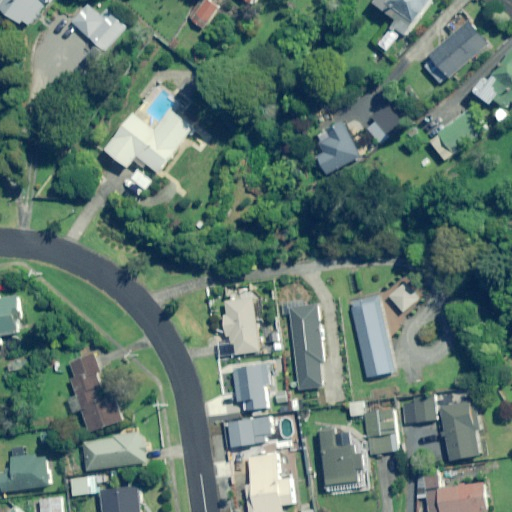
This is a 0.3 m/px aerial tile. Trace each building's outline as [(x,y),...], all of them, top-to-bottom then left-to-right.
[(51,0),(0,0),(0,6),(32,29),(51,0)] [(221,7),(212,0),(204,0),(190,18),(204,29),(221,7)] [(377,0),(375,3),(399,20),(393,28),(406,37),(434,0),(377,0)] [(101,17),(88,5),(73,24),(98,45),(119,20),(107,10),(101,17)] [(491,43),(472,23),(425,65),(443,86),(491,43)] [(398,42),(389,36),(383,45),(392,51),(398,42)] [(511,56),(498,74),(494,70),(476,92),(493,105),(498,100),(509,108),(511,104),(511,56)] [(411,115),(395,99),(365,128),(381,144),(411,115)] [(482,128),(468,110),(430,142),(446,161),(456,153),(454,151),(482,128)] [(130,168),(134,163),(143,171),(149,164),(161,173),(196,129),(173,111),(157,131),(136,114),(107,150),(130,168)] [(361,156),(341,121),(326,130),(331,138),(320,144),(325,153),(318,157),(328,175),(361,156)] [(152,182),(137,171),(131,180),(146,191),(152,182)] [(419,299),(406,283),(390,297),(404,313),(419,299)] [(238,294),(232,295),(233,301),(227,302),(228,316),(225,316),(229,346),(236,345),(237,355),(261,352),(254,292),(238,294)] [(22,308),(21,298),(0,300),(0,347),(3,347),(1,337),(21,334),(18,309),(22,308)] [(396,372),(379,299),(352,305),(369,378),(396,372)] [(325,363),(319,305),(291,309),(300,391),(324,388),(321,363),(325,363)] [(276,328),(268,329),(270,343),(278,341),(276,328)] [(109,398),(106,389),(95,356),(71,364),(76,378),(71,380),(77,396),(68,399),(73,414),(82,410),(90,433),(125,421),(117,395),(109,398)] [(28,368),(25,357),(8,361),(10,373),(28,368)] [(276,370),(275,364),(235,368),(239,402),(248,401),(249,411),(269,408),(266,385),(270,384),(269,371),(276,370)] [(436,396),(415,397),(417,423),(437,421),(436,396)] [(366,415),(365,401),(351,403),(353,417),(366,415)] [(481,433),(475,402),(442,409),(452,462),(481,456),(476,434),(481,433)] [(400,452),(394,409),(366,412),(372,455),(400,452)] [(257,437),(266,435),(264,424),(255,426),(254,420),(230,424),(234,448),(258,444),(257,437)] [(354,447),(353,434),(340,436),(339,428),(321,430),(328,492),(364,488),(362,471),(367,471),(364,446),(354,447)] [(56,442),(54,431),(41,433),(43,444),(56,442)] [(148,463),(143,433),(83,441),(88,472),(148,463)] [(281,475),(278,454),(250,458),(254,486),(247,487),(250,511),(284,511),(284,506),(295,504),(291,474),(281,475)] [(47,456),(13,460),(14,471),(1,473),(4,493),(51,487),(47,456)] [(441,488),(440,472),(415,474),(417,498),(429,497),(430,511),(490,511),(488,484),(441,488)] [(98,494),(96,477),(72,480),(74,496),(98,494)] [(142,511),(139,486),(102,492),(104,511),(142,511)] [(64,511),(63,497),(41,499),(42,511),(64,511)]
